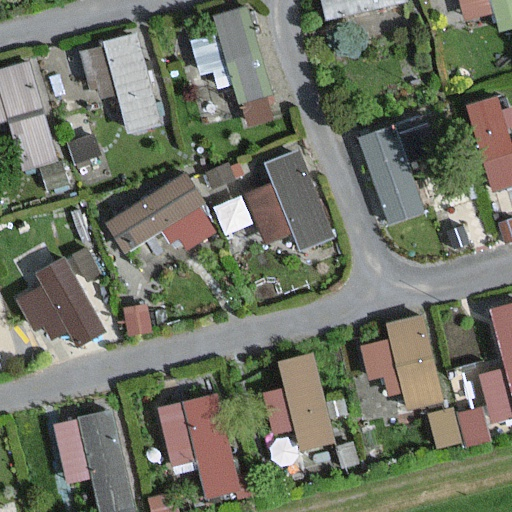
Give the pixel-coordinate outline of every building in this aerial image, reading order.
[(326,0),(329,10),(373,0),(326,0)] [(511,0),(498,0),(505,21),(511,19),(511,0)] [(252,6),(187,24),(214,119),(279,101),(252,6)] [(106,123),(162,112),(145,23),(89,33),(106,123)] [(0,59),(0,111),(13,164),(66,151),(40,49),(0,59)] [(511,93),(509,82),(467,94),(491,179),(511,173),(511,93)] [(359,126),(385,215),(429,202),(402,113),(359,126)] [(310,150),(245,170),(268,243),(333,222),(310,150)] [(172,217),(183,241),(219,224),(192,167),(107,206),(123,240),(172,217)] [(507,204),(511,202),(511,179),(500,183),(507,204)] [(73,252),(15,280),(40,330),(68,316),(80,340),(110,325),(73,252)] [(440,374),(459,432),(511,414),(511,291),(486,300),(504,354),(440,374)] [(431,313),(361,326),(370,372),(398,367),(404,402),(446,394),(431,313)] [(321,344),(271,351),(283,435),(333,428),(321,344)] [(160,395),(171,455),(199,449),(207,491),(245,484),(226,383),(160,395)] [(128,399),(59,408),(68,478),(97,474),(101,511),(113,511),(142,508),(128,399)]
